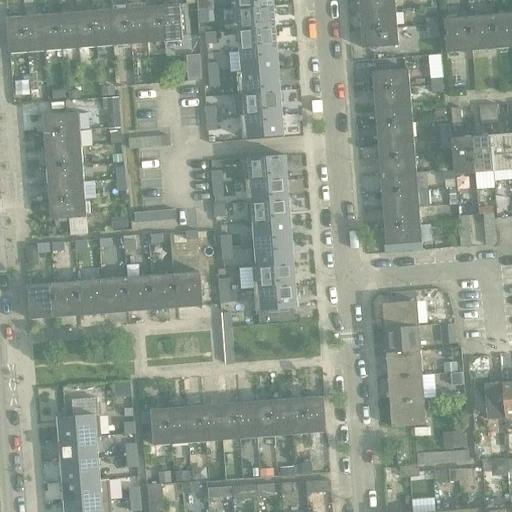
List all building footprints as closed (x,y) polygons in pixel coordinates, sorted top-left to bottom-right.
[(272,0),(231,0),(232,8),(273,5),(272,0)] [(396,11),(395,0),(359,0),(360,14),(396,11)] [(180,5),(161,6),(164,42),(183,41),(180,5)] [(273,5),(232,8),(234,30),(239,30),(275,27),(273,5)] [(164,42),(161,6),(144,8),(147,44),(164,42)] [(147,44),(144,8),(127,9),(130,45),(147,44)] [(130,45),(127,9),(111,10),(114,46),(130,45)] [(114,46),(111,10),(94,12),(96,48),(114,46)] [(398,29),(396,11),(360,14),(362,32),(398,29)] [(96,48),(94,12),(77,13),(79,49),(96,48)] [(208,12),(198,13),(199,25),(209,24),(208,12)] [(79,49),(77,13),(59,14),(62,50),(79,49)] [(511,48),(511,13),(494,15),(497,49),(511,48)] [(62,50),(59,14),(42,16),(45,52),(62,50)] [(497,49),(494,15),(469,17),(472,51),(497,49)] [(45,52),(42,16),(24,17),(27,53),(45,52)] [(24,17),(7,18),(10,54),(27,53),(24,17)] [(472,51),(469,17),(444,19),(447,53),(472,51)] [(438,26),(437,18),(426,19),(427,26),(438,26)] [(275,27),(239,30),(241,52),(277,49),(275,27)] [(399,46),(398,29),(362,32),(363,49),(399,46)] [(216,32),(206,33),(207,45),(217,44),(216,32)] [(277,49),(241,52),(242,74),(278,71),(277,49)] [(218,63),(208,64),(209,76),(219,75),(218,63)] [(410,88),(409,70),(373,73),(374,91),(410,88)] [(242,74),(238,74),(239,96),(280,93),(278,71),(242,74)] [(218,76),(208,77),(209,89),(219,88),(218,76)] [(443,86),(442,78),(431,79),(432,86),(443,86)] [(412,107),(410,88),(374,91),(376,110),(412,107)] [(239,96),(234,96),(236,118),(241,118),(282,115),(280,93),(239,96)] [(109,126),(121,126),(121,98),(109,98),(109,126)] [(498,124),(497,105),(488,106),(490,125),(498,124)] [(490,125),(488,106),(480,106),(481,125),(490,125)] [(413,125),(412,107),(376,110),(377,127),(413,125)] [(215,108),(205,109),(206,120),(216,120),(215,108)] [(462,127),(460,108),(451,109),(453,128),(462,127)] [(83,144),(93,144),(93,131),(89,131),(89,112),(83,112),(83,144)] [(79,113),(62,114),(43,116),(45,134),(80,131),(79,113)] [(282,115),(241,118),(243,140),(283,136),(282,115)] [(216,120),(206,120),(207,132),(217,132),(216,120)] [(414,140),(413,125),(377,127),(378,143),(414,140)] [(451,137),(450,125),(439,126),(440,138),(451,137)] [(82,149),(80,131),(45,134),(46,152),(82,149)] [(509,135),(490,137),(494,181),(511,179),(511,169),(509,135)] [(170,146),(169,137),(129,140),(129,149),(170,146)] [(452,149),(451,137),(440,138),(441,150),(452,149)] [(490,137),(472,138),(474,172),(475,182),(494,181),(490,137)] [(474,172),(472,138),(453,140),(456,174),(474,172)] [(416,158),(414,140),(378,143),(380,161),(416,158)] [(83,167),(82,149),(46,152),(47,170),(83,167)] [(285,156),(239,159),(241,181),(246,181),(287,177),(285,156)] [(417,176),(416,158),(380,161),(381,179),(417,176)] [(85,185),(83,167),(47,170),(49,187),(85,185)] [(123,168),(116,169),(117,181),(126,180),(125,168),(123,168)] [(220,170),(210,171),(211,183),(221,182),(220,170)] [(418,193),(417,176),(381,179),(383,196),(418,193)] [(287,177),(246,181),(248,202),(288,199),(287,177)] [(126,180),(117,181),(117,182),(118,193),(127,192),(126,180)] [(221,182),(211,183),(212,195),(222,194),(221,182)] [(86,201),(85,185),(49,187),(50,204),(86,201)] [(418,193),(383,196),(384,213),(420,210),(431,209),(429,192),(418,193)] [(288,199),(248,202),(249,224),(254,224),(290,221),(288,199)] [(87,217),(86,201),(50,204),(51,220),(87,217)] [(223,204),(213,205),(214,217),(224,216),(223,204)] [(421,227),(420,210),(384,213),(385,230),(421,227)] [(176,220),(175,211),(134,214),(135,223),(176,220)] [(496,245),(494,219),(493,214),(484,215),(487,246),(496,245)] [(471,247),(468,216),(459,217),(461,248),(471,247)] [(290,221),(254,224),(256,246),(292,243),(290,221)] [(422,243),(421,227),(385,230),(386,246),(422,243)] [(162,234),(148,236),(149,244),(163,243),(162,234)] [(198,234),(187,235),(187,243),(199,242),(198,234)] [(230,235),(220,235),(221,247),(231,247),(230,235)] [(134,237),(122,238),(124,250),(135,249),(134,237)] [(112,239),(100,240),(100,249),(113,247),(112,239)] [(69,253),(68,243),(51,244),(52,255),(69,253)] [(87,243),(76,244),(76,252),(88,251),(87,243)] [(256,246),(251,246),(253,268),(293,265),(292,243),(256,246)] [(38,255),(50,254),(50,245),(37,246),(38,255)] [(231,247),(221,247),(222,259),(232,259),(231,247)] [(293,265),(253,268),(254,290),(295,287),(293,265)] [(203,306),(201,273),(176,274),(178,308),(203,306)] [(178,308),(176,274),(151,276),(154,310),(178,308)] [(154,310),(151,276),(127,278),(129,312),(154,310)] [(129,312),(127,278),(102,280),(105,314),(129,312)] [(105,314),(102,280),(78,282),(81,316),(105,314)] [(229,280),(219,281),(220,292),(230,292),(229,280)] [(81,316),(78,282),(55,284),(57,318),(81,316)] [(57,318),(55,284),(28,286),(31,320),(57,318)] [(295,287),(254,290),(256,312),(297,309),(295,287)] [(230,292),(220,292),(221,304),(231,304),(230,292)] [(419,326),(417,301),(383,304),(385,329),(419,326)] [(232,328),(231,313),(221,313),(225,365),(235,364),(232,328)] [(455,323),(443,324),(445,345),(457,343),(455,323)] [(421,350),(419,326),(385,329),(387,353),(421,350)] [(422,375),(421,350),(387,353),(389,377),(422,375)] [(458,372),(457,363),(446,364),(447,373),(458,372)] [(424,399),(422,375),(389,377),(390,402),(424,399)] [(511,418),(511,382),(503,383),(506,419),(511,418)] [(506,419),(503,383),(485,384),(488,420),(506,419)] [(464,396),(464,387),(453,388),(453,397),(464,396)] [(327,433),(324,397),(307,398),(309,434),(327,433)] [(309,434),(307,398),(289,399),(292,435),(309,434)] [(461,411),(460,398),(452,399),(452,411),(461,411)] [(292,435),(289,399),(272,401),(275,437),(292,435)] [(426,425),(424,399),(390,402),(392,428),(426,425)] [(275,437),(272,401),(255,402),(258,438),(275,437)] [(258,438),(255,402),(238,403),(240,439),(258,438)] [(240,439),(238,403),(220,405),(223,441),(240,439)] [(223,441),(220,405),(203,406),(206,442),(223,441)] [(206,442),(203,406),(186,408),(188,443),(206,442)] [(188,443),(186,408),(169,409),(171,445),(188,443)] [(171,445),(169,409),(151,410),(154,446),(171,445)] [(99,414),(58,417),(60,440),(96,437),(101,437),(99,414)] [(124,423),(125,435),(135,434),(134,422),(124,423)] [(465,432),(444,433),(445,448),(466,447),(465,432)] [(60,440),(62,462),(98,459),(96,437),(60,440)] [(136,444),(126,445),(127,457),(137,456),(136,444)] [(469,451),(417,455),(418,465),(470,461),(469,451)] [(137,456),(127,457),(128,468),(138,468),(137,456)] [(62,462),(64,483),(99,480),(98,459),(62,462)] [(496,462),(491,462),(492,477),(507,476),(506,461),(496,462)] [(410,477),(409,466),(401,467),(401,478),(410,477)] [(419,477),(418,466),(409,466),(410,477),(419,477)] [(459,481),(458,470),(450,471),(450,482),(459,481)] [(468,481),(467,470),(458,470),(459,481),(468,481)] [(99,480),(64,483),(65,505),(111,501),(109,480),(99,480)] [(186,481),(186,495),(199,496),(199,481),(186,481)] [(331,492),(331,481),(307,483),(308,494),(331,492)] [(292,495),(291,484),(282,484),(283,495),(292,495)] [(275,496),(274,485),(258,486),(259,497),(275,496)] [(163,511),(162,486),(148,487),(149,511),(163,511)] [(256,486),(234,488),(235,498),(235,500),(257,499),(256,486)] [(139,487),(130,488),(130,500),(140,499),(139,487)] [(235,498),(234,488),(219,489),(220,490),(209,491),(210,499),(235,498)] [(140,499),(130,500),(131,511),(141,511),(140,499)] [(111,511),(111,501),(65,505),(65,511),(111,511)]
